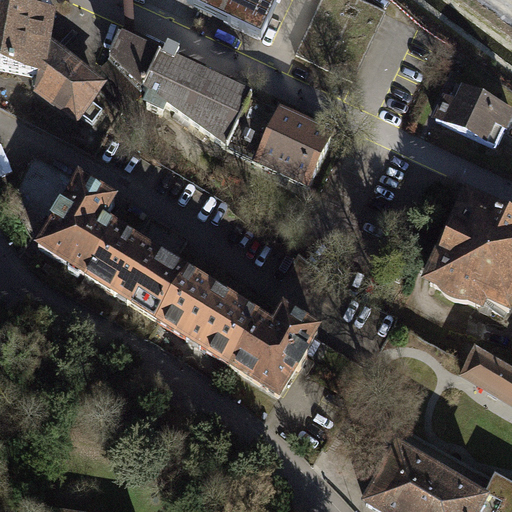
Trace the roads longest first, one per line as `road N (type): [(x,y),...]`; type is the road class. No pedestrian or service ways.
road 1 (residential): [(91,0),(511,194)]
road 2 (residential): [(0,271),(39,307),(158,379),(317,511)]
